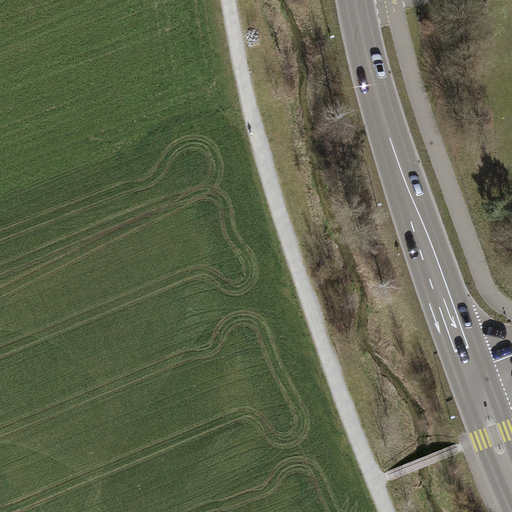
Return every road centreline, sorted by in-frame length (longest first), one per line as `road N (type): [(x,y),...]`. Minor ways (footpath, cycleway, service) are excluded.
road 1 (track): [(388,511),(291,253),(230,0)]
road 2 (secondary): [(356,0),(411,201),(511,479)]
